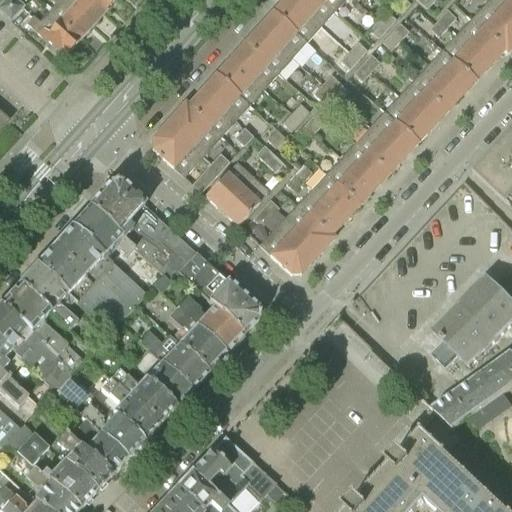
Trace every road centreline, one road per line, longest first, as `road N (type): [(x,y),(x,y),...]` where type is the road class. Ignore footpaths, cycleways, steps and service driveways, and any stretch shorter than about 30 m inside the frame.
road 1 (residential): [(304,316),(511,96)]
road 2 (residential): [(304,316),(120,511)]
road 3 (residential): [(116,150),(304,316)]
road 4 (unknown): [(337,282),(390,333),(499,235)]
road 5 (residential): [(116,150),(252,0)]
road 6 (residential): [(0,279),(116,150)]
road 7 (secondary): [(91,128),(208,0)]
road 8 (residential): [(167,0),(57,121)]
